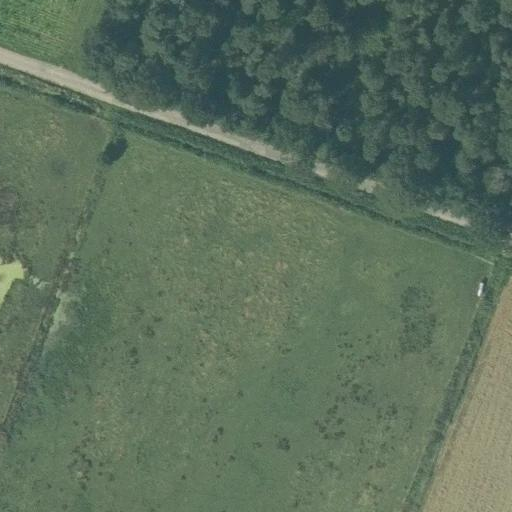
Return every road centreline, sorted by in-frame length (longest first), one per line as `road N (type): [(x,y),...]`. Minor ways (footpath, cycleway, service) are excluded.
road 1 (unclassified): [(511,238),(0,53)]
road 2 (track): [(311,166),(374,0)]
